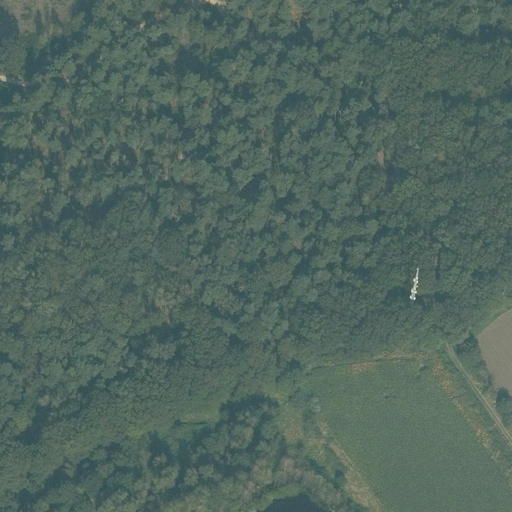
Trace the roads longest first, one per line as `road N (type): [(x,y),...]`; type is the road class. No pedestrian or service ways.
road 1 (track): [(401,43),(394,105),(407,232),(447,332),(511,434)]
road 2 (track): [(205,0),(150,24),(61,87),(0,79)]
road 3 (track): [(401,43),(259,7)]
